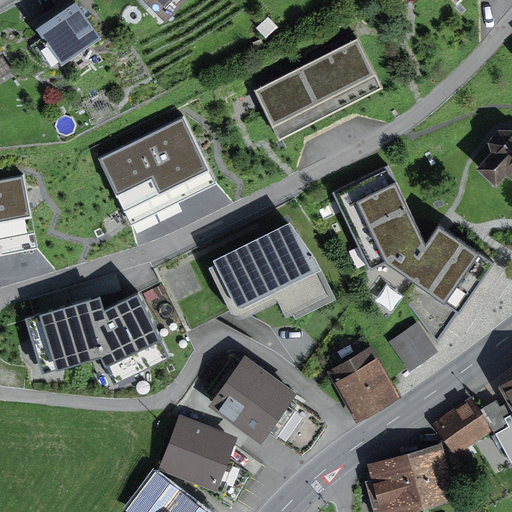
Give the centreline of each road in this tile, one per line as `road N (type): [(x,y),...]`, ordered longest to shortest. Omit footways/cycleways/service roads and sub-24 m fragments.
road 1 (residential): [(511,21),(394,130),(171,240),(14,291),(0,325)]
road 2 (residential): [(364,435),(225,326),(212,327),(180,378),(148,396),(0,386)]
road 3 (tertiary): [(511,329),(364,435)]
